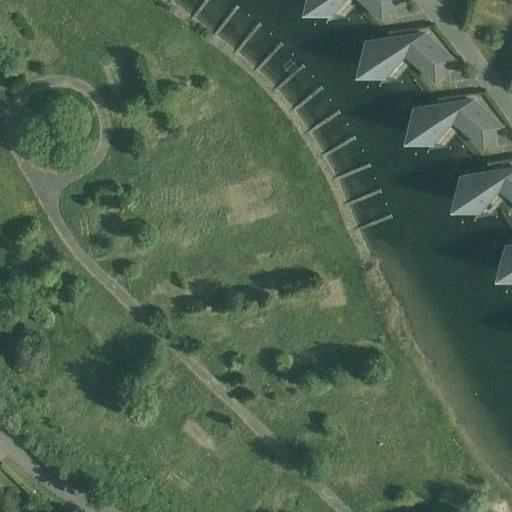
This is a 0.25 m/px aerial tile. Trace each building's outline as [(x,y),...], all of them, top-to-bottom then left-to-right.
[(312,0),(314,3),(317,5),(321,6),(330,9),(337,0),(366,0),(381,13),(392,0),(312,0)] [(511,12),(511,0),(483,0),(483,2),(511,12)] [(431,39),(422,40),(421,35),(424,34),(424,33),(367,41),(364,51),(364,54),(364,58),(367,65),(371,67),(374,69),(383,72),(404,48),(434,76),(451,57),(431,39)] [(178,37),(154,45),(164,76),(188,68),(178,37)] [(116,95),(144,87),(133,50),(105,58),(116,95)] [(198,74),(172,83),(179,107),(206,98),(198,74)] [(123,104),(129,138),(155,133),(153,122),(166,120),(162,96),(123,104)] [(479,105),(471,107),(469,101),(472,101),(472,100),(415,108),(412,117),(412,121),(412,125),(415,131),(419,134),(422,135),(431,138),(452,115),(483,142),(499,124),(479,105)] [(278,206),(268,165),(239,172),(249,213),(278,206)] [(511,168),(461,176),(459,185),(458,189),(459,193),(462,199),(465,202),(469,203),(478,206),(498,183),(511,194),(511,168)] [(85,197),(89,227),(128,221),(124,191),(85,197)] [(236,200),(222,203),(225,219),(239,217),(236,200)] [(10,246),(27,268),(56,245),(32,214),(23,221),(30,231),(10,246)] [(141,227),(99,231),(100,246),(143,242),(141,227)] [(305,241),(267,247),(271,270),(308,264),(305,241)] [(511,245),(506,246),(504,255),(503,259),(503,263),(507,270),(510,272),(511,273),(511,245)] [(34,280),(46,289),(68,264),(56,254),(34,280)] [(329,287),(327,272),(284,279),(287,294),(329,287)] [(194,322),(194,331),(223,331),(223,301),(173,301),(173,322),(194,322)] [(118,368),(146,338),(135,328),(107,358),(118,368)] [(311,357),(365,350),(363,337),(309,344),(311,357)] [(255,344),(240,346),(245,377),(284,371),(281,355),(257,359),(255,344)] [(111,376),(117,367),(104,359),(98,367),(111,376)] [(91,371),(69,390),(57,376),(43,388),(67,416),(103,385),(91,371)] [(265,400),(299,390),(294,374),(260,384),(265,400)] [(180,400),(217,435),(227,426),(189,390),(180,400)] [(340,405),(323,405),(324,419),(340,418),(340,405)] [(208,442),(215,428),(185,413),(178,427),(208,442)] [(339,419),(291,430),(295,446),(343,435),(339,419)] [(257,511),(276,511),(292,492),(273,476),(249,505),(257,511)] [(364,511),(378,511),(425,503),(421,487),(361,498),(364,511)]
